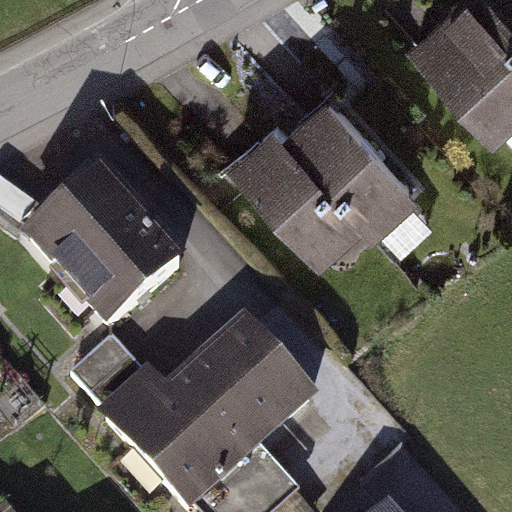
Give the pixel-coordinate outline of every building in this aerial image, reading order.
[(463,8),(415,51),(499,143),(508,136),(511,140),(511,29),(490,6),(475,20),(463,8)] [(332,105),(290,142),(375,240),(418,203),(332,105)] [(280,131),(237,168),(322,266),(365,229),(280,131)] [(107,186),(34,251),(110,336),(183,271),(107,186)] [(114,343),(73,380),(110,421),(105,425),(184,511),(293,511),(305,501),(266,458),(318,411),(249,334),(200,378),(204,383),(175,410),(114,343)]
